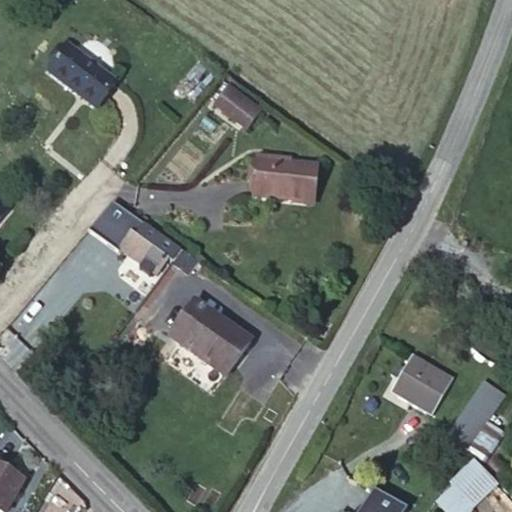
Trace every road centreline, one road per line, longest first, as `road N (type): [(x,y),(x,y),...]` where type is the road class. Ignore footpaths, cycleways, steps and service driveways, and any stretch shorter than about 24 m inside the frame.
road 1 (tertiary): [(510,0),(428,198),(257,511)]
road 2 (tertiary): [(123,511),(0,388)]
